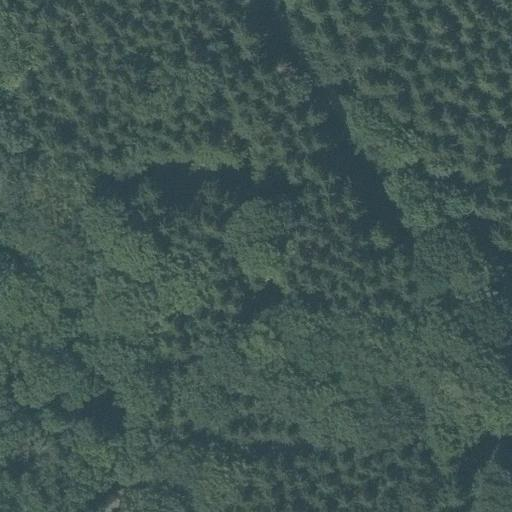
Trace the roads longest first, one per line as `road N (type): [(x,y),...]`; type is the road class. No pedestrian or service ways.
road 1 (track): [(287,0),(511,341)]
road 2 (tertiary): [(104,511),(128,420),(118,353),(93,309),(0,213)]
